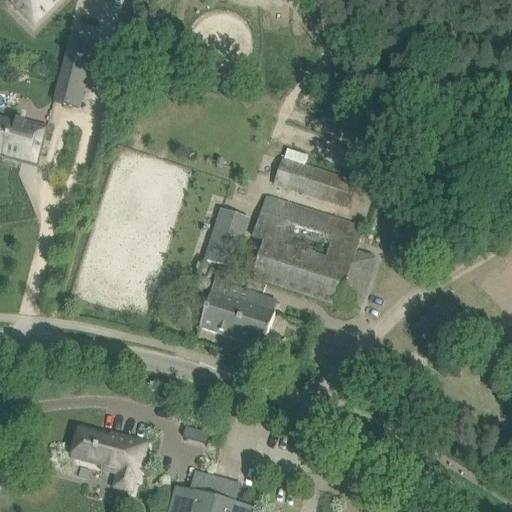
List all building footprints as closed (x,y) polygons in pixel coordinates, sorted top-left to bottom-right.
[(0,0),(0,25),(5,30),(14,20),(22,28),(48,0),(0,0)] [(58,81),(53,103),(78,109),(89,68),(63,62),(58,81)] [(0,154),(5,155),(4,159),(22,163),(23,158),(39,162),(47,131),(26,126),(26,125),(16,122),(16,124),(0,120),(0,154)] [(282,160),(274,185),(349,209),(357,184),(282,160)] [(267,198),(253,241),(265,244),(253,279),(339,308),(365,230),(267,198)] [(257,309),(260,298),(227,287),(248,222),(223,213),(206,262),(221,267),(216,283),(201,328),(264,348),(274,315),(257,309)] [(434,304),(416,324),(431,337),(449,317),(434,304)] [(71,459),(90,465),(101,468),(99,472),(126,480),(123,493),(133,496),(148,444),(111,434),(110,437),(80,429),(71,459)] [(253,511),(176,491),(170,511),(253,511)]
